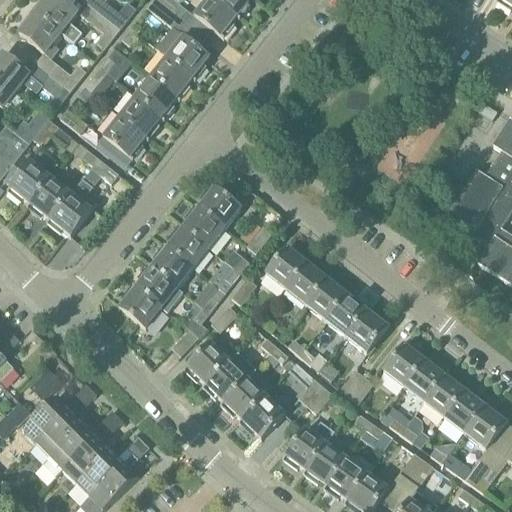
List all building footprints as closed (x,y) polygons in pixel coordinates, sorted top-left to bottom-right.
[(47,0),(34,17),(59,38),(72,48),(81,37),(68,27),(76,17),(53,0),(47,0)] [(91,0),(85,7),(119,34),(127,25),(95,0),(91,0)] [(156,0),(154,4),(173,19),(181,10),(168,0),(156,0)] [(236,20),(210,0),(209,0),(193,20),(199,25),(194,32),(214,49),(236,20)] [(247,7),(252,1),(251,0),(210,0),(236,20),(247,7)] [(511,15),(511,0),(498,0),(495,5),(511,15)] [(167,27),(173,19),(154,4),(147,12),(167,27)] [(105,52),(119,34),(85,7),(78,16),(105,37),(98,46),(105,52)] [(44,58),(59,38),(34,17),(18,37),(44,58)] [(128,50),(137,39),(130,33),(122,44),(128,50)] [(165,61),(192,83),(209,62),(181,41),(165,61)] [(0,110),(1,111),(27,78),(1,58),(0,59),(0,110)] [(106,79),(115,67),(108,61),(99,73),(106,79)] [(177,103),(192,83),(165,61),(149,81),(177,103)] [(45,78),(69,97),(86,77),(78,71),(71,80),(54,66),(45,78)] [(97,91),(106,79),(99,73),(89,85),(97,91)] [(69,97),(45,78),(45,77),(38,86),(56,100),(49,110),(55,115),(69,97)] [(161,123),(177,103),(149,81),(134,101),(161,123)] [(83,93),(77,101),(84,107),(91,99),(83,93)] [(155,130),(161,123),(134,101),(118,121),(146,143),(155,130)] [(484,108),(480,115),(493,123),(497,116),(484,108)] [(410,142),(434,149),(444,118),(420,111),(410,142)] [(78,138),(86,128),(67,113),(59,123),(78,138)] [(129,163),(146,143),(118,121),(102,141),(129,163)] [(511,124),(509,123),(492,150),(501,156),(485,181),(476,175),(442,227),(469,245),(473,238),(489,249),(477,267),(511,289),(511,239),(500,232),(511,213),(511,124)] [(50,140),(57,132),(48,124),(33,143),(42,150),(50,140)] [(0,184),(28,149),(6,132),(0,139),(0,142),(8,149),(0,159),(0,184)] [(57,132),(50,140),(63,151),(70,142),(57,132)] [(93,170),(98,164),(87,155),(82,162),(93,170)] [(9,180),(13,185),(7,192),(30,210),(51,183),(24,162),(9,180)] [(98,164),(93,170),(91,172),(110,187),(117,179),(98,164)] [(168,188),(180,206),(200,193),(188,175),(168,188)] [(50,225),(71,198),(51,182),(51,183),(30,210),(42,219),(50,225)] [(69,241),(91,214),(90,214),(95,208),(83,199),(90,190),(82,184),(50,225),(61,235),(69,241)] [(196,211),(224,233),(240,213),(212,191),(196,211)] [(208,253),(224,233),(196,211),(180,231),(208,253)] [(192,273),(208,253),(180,231),(170,244),(165,252),(192,273)] [(256,259),(271,240),(262,233),(247,252),(256,259)] [(177,293),(192,273),(165,252),(150,270),(149,272),(177,293)] [(285,295),(307,268),(293,258),(286,252),(264,279),(285,295)] [(233,273),(240,279),(249,268),(242,262),(233,273)] [(305,311),(327,284),(314,273),(307,268),(285,295),(305,311)] [(161,313),(177,293),(149,272),(140,284),(133,292),(161,313)] [(233,288),(240,279),(233,273),(225,283),(233,288)] [(240,311),(257,291),(247,283),(231,303),(240,311)] [(325,327),(347,299),(334,290),(327,284),(305,311),(325,327)] [(144,334),(161,313),(133,292),(124,304),(117,313),(144,334)] [(345,342),(366,315),(354,305),(347,299),(325,327),(345,342)] [(201,313),(209,319),(217,308),(210,302),(201,313)] [(221,337),(238,320),(227,312),(211,328),(221,337)] [(200,330),(209,319),(201,313),(192,324),(200,330)] [(366,315),(345,342),(366,359),(387,332),(366,315)] [(279,344),(286,336),(266,320),(260,327),(279,344)] [(0,346),(10,337),(1,329),(0,329),(0,346)] [(179,360),(197,343),(190,336),(173,353),(179,360)] [(0,346),(0,360),(2,362),(18,346),(10,337),(0,346)] [(271,359),(277,352),(267,343),(261,350),(271,359)] [(293,344),(287,350),(299,360),(304,353),(293,344)] [(204,389),(228,365),(209,347),(186,370),(204,389)] [(403,392),(424,365),(403,349),(382,376),(403,392)] [(277,352),(271,359),(282,368),(288,361),(277,352)] [(318,377),(323,370),(304,353),(299,360),(318,377)] [(222,408),(247,383),(228,365),(204,389),(216,401),(222,408)] [(423,408),(444,381),(424,365),(403,392),(423,408)] [(44,405),(61,388),(47,374),(30,390),(44,405)] [(348,402),(364,380),(355,374),(339,396),(348,402)] [(364,380),(348,402),(358,410),(374,388),(364,380)] [(443,423),(464,396),(444,381),(423,408),(443,423)] [(241,425),(265,400),(247,383),(222,408),(234,419),(241,425)] [(307,410),(323,392),(313,384),(298,402),(307,410)] [(79,394),(90,406),(96,400),(84,389),(79,394)] [(323,392),(307,410),(316,419),(332,400),(323,392)] [(84,411),(90,406),(79,394),(73,400),(84,411)] [(463,438),(484,411),(471,401),(464,396),(443,423),(463,438)] [(36,449),(71,414),(57,400),(22,435),(36,449)] [(265,400),(241,425),(253,436),(260,443),(284,419),(265,400)] [(484,411),(463,438),(484,455),(505,428),(484,411)] [(49,463),(85,428),(71,414),(36,449),(49,463)] [(105,421),(116,432),(122,427),(111,416),(105,421)] [(111,438),(116,432),(105,421),(100,427),(111,438)] [(366,435),(371,428),(361,421),(356,428),(366,435)] [(400,439),(406,431),(395,423),(389,432),(400,439)] [(11,425),(0,436),(0,440),(3,443),(16,430),(11,425)] [(63,476),(98,441),(85,428),(49,463),(63,476)] [(371,428),(366,435),(378,444),(383,437),(371,428)] [(406,431),(400,439),(412,448),(418,440),(406,431)] [(305,476),(326,448),(304,432),(284,460),(305,476)] [(76,490),(111,454),(98,441),(63,476),(76,490)] [(132,448),(143,459),(148,453),(138,442),(132,448)] [(137,464),(143,459),(132,448),(126,454),(137,464)] [(326,491),(346,463),(326,448),(305,476),(318,486),(326,491)] [(441,469),(446,462),(447,461),(436,453),(430,461),(441,469)] [(89,503),(125,468),(111,454),(76,490),(89,503)] [(409,485),(423,465),(414,459),(400,478),(409,485)] [(346,506),(367,478),(346,463),(326,491),(346,506)] [(473,492),(488,470),(480,464),(465,486),(473,492)] [(423,465),(409,485),(418,492),(432,472),(423,465)] [(125,468),(89,503),(98,511),(107,511),(138,481),(125,468)] [(488,470),(473,492),(482,498),(497,477),(488,470)] [(367,478),(346,506),(354,511),(374,511),(388,493),(367,478)] [(168,486),(159,491),(167,506),(176,501),(168,486)] [(469,509),(474,502),(464,495),(459,502),(469,509)] [(474,502),(469,509),(473,511),(485,511),(486,511),(474,502)]
